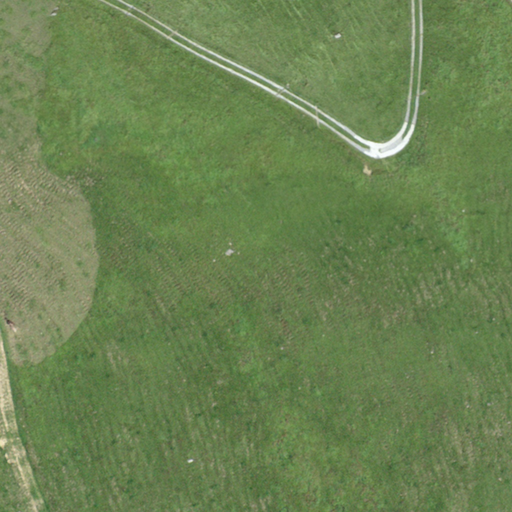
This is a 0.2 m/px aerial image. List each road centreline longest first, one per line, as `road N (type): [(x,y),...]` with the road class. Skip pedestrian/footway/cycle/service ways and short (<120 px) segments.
road 1 (track): [(103,0),(361,148),(391,149),(411,129),(417,0)]
road 2 (track): [(0,338),(39,511)]
